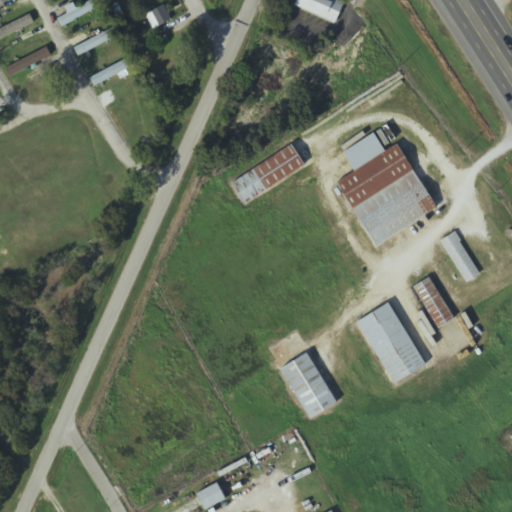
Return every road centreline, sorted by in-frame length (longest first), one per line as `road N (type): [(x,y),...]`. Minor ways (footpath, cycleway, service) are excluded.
road 1 (residential): [(22,511),(263,0)]
road 2 (residential): [(171,194),(83,99),(31,0)]
